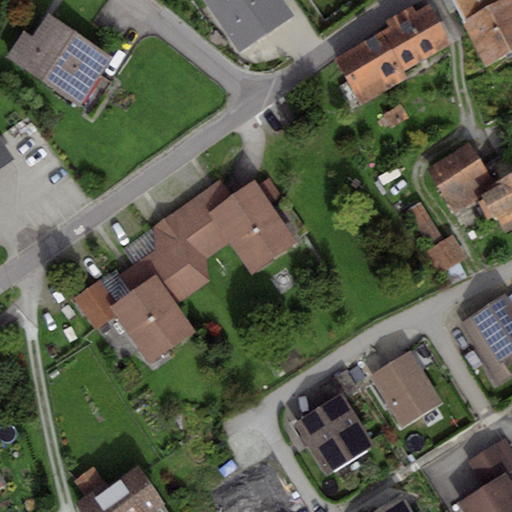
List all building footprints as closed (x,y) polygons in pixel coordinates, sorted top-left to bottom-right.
[(294,17),(282,0),(203,0),(239,53),(294,17)] [(451,0),(464,23),(503,0),(451,0)] [(485,68),(511,52),(511,0),(503,0),(464,23),(461,24),(485,68)] [(404,73),(451,45),(427,5),(414,13),(411,7),(385,22),(389,28),(334,59),(362,106),(408,79),(404,73)] [(23,32),(5,58),(80,107),(100,77),(113,56),(48,13),(32,37),(23,32)] [(100,77),(80,107),(92,115),(112,85),(100,77)] [(0,170),(15,160),(0,138),(0,170)] [(494,183),(469,143),(426,169),(455,217),(478,204),(484,200),(482,196),(496,187),(494,183)] [(511,173),(494,183),(496,187),(482,196),(484,200),(478,204),(487,222),(493,219),(494,222),(498,220),(505,233),(511,229),(511,173)] [(101,281),(75,301),(97,332),(116,318),(151,366),(196,334),(177,304),(211,281),(208,260),(230,245),(252,277),(298,245),(255,183),(233,198),(221,181),(155,227),(156,251),(120,275),(133,293),(118,303),(101,281)] [(421,203),(405,213),(429,250),(422,254),(436,278),(467,260),(452,236),(444,241),(421,203)] [(508,295),(458,324),(496,388),(511,379),(503,363),(511,357),(511,301),(509,297),(508,295)] [(410,351),(369,377),(402,430),(443,404),(410,351)] [(341,393),(293,424),(327,476),(375,445),(341,393)] [(467,463),(482,487),(505,473),(511,469),(511,450),(505,439),(467,463)] [(108,488),(95,497),(92,493),(85,498),(75,505),(79,511),(169,511),(138,467),(108,488)] [(94,468),(74,482),(85,498),(92,493),(95,497),(108,488),(94,468)] [(511,511),(511,484),(505,473),(482,487),(457,503),(462,511),(511,511)] [(412,511),(402,495),(374,511),(412,511)]
